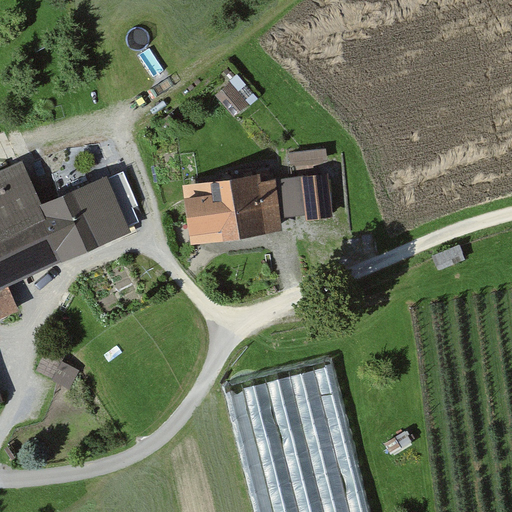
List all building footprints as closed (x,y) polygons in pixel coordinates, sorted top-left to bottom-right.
[(230,83),(215,96),(234,118),(249,105),(230,83)] [(0,171),(0,320),(20,311),(9,288),(61,264),(37,208),(42,205),(22,162),(0,171)] [(124,172),(108,179),(129,227),(139,223),(133,208),(139,206),(124,172)] [(306,221),(334,218),(329,174),(277,180),(281,218),(306,215),(306,221)] [(183,186),(191,246),(283,233),(281,218),(277,180),(261,182),(260,175),(183,186)] [(61,264),(132,233),(129,227),(108,179),(107,177),(42,205),(37,208),(61,264)] [(45,354),(36,371),(70,388),(79,371),(45,354)] [(369,511),(335,363),(232,387),(260,511),(369,511)]
